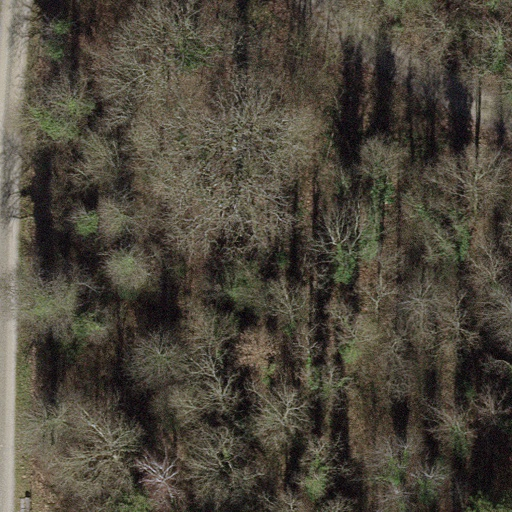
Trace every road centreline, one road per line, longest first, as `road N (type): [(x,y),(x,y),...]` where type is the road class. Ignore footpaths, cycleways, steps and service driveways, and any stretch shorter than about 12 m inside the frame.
road 1 (track): [(1,511),(24,0)]
road 2 (track): [(511,134),(402,109),(281,0)]
